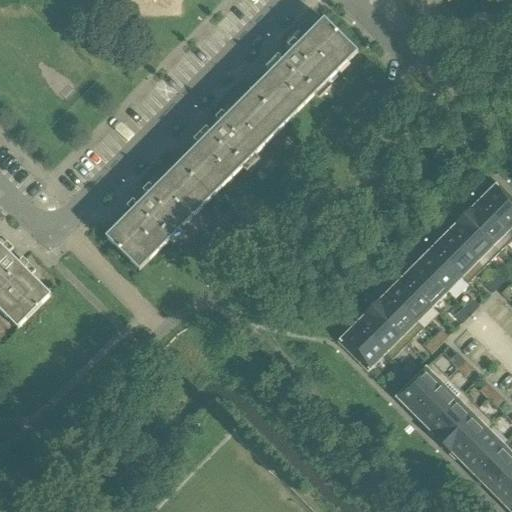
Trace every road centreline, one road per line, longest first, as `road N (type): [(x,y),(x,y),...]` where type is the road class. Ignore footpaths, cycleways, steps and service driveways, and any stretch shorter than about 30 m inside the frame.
road 1 (residential): [(284,0),(61,229)]
road 2 (residential): [(163,329),(61,229)]
